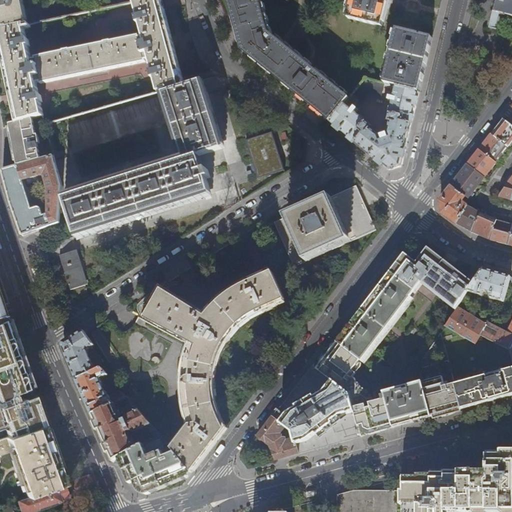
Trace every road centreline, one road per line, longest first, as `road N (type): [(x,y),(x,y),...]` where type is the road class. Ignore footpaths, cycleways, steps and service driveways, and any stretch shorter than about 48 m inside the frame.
road 1 (residential): [(220,494),(222,455),(395,232),(402,200)]
road 2 (residential): [(45,339),(343,152)]
road 3 (tertiary): [(220,494),(511,421)]
road 4 (residential): [(202,0),(231,62),(343,152)]
road 5 (tertiary): [(119,511),(45,339)]
road 6 (residential): [(425,136),(458,0)]
road 7 (tertiary): [(45,339),(0,212)]
